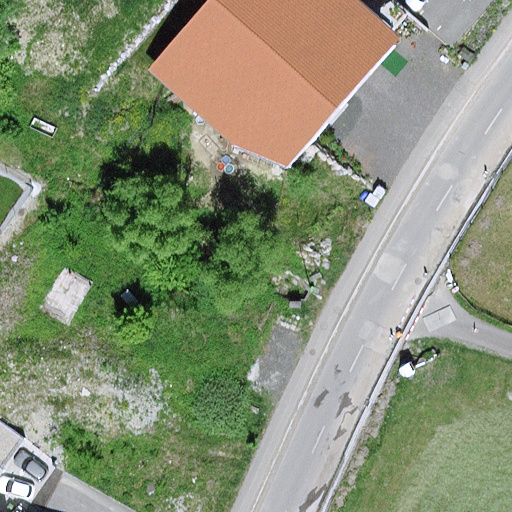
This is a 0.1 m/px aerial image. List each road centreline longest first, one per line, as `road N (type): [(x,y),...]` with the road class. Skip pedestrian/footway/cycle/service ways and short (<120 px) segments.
road 1 (tertiary): [(292,511),(385,303),(511,100)]
road 2 (track): [(511,345),(385,303)]
